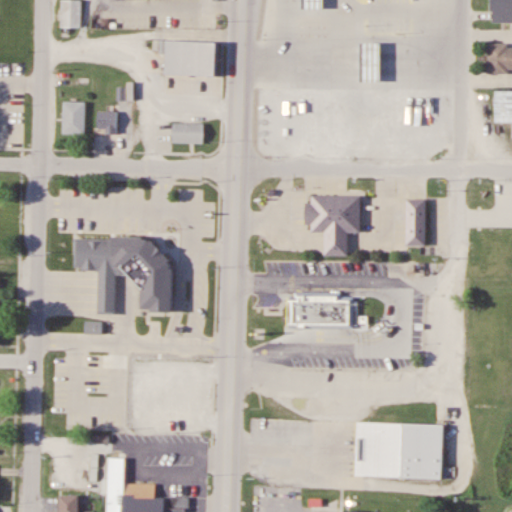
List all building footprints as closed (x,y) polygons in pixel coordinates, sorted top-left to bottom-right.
[(81,29),(82,0),(61,0),(61,29),(81,29)] [(329,0),(329,10),(306,10),(306,0),(329,0)] [(504,12),(511,12),(511,0),(491,0),(491,24),(504,24),(504,12)] [(166,75),(217,76),(217,42),(167,41),(166,75)] [(511,47),(508,47),(508,44),(488,43),(488,73),(511,72),(511,47)] [(385,45),(387,84),(369,85),(367,46),(385,45)] [(502,92),(511,92),(511,124),(501,124),(502,92)] [(86,102),(64,102),(64,135),(86,135),(86,102)] [(345,130),(345,102),(324,102),(324,130),(345,130)] [(369,129),(391,129),(391,111),(361,111),(361,138),(369,138),(369,129)] [(118,112),(98,112),(98,134),(118,134),(118,112)] [(283,132),(294,132),(294,114),(283,114),(283,132)] [(173,143),(205,143),(205,124),(173,124),(173,143)] [(307,225),(312,225),(312,232),(326,233),(325,255),(349,255),(349,232),(362,232),(362,196),(308,195),(307,225)] [(427,245),(427,198),(407,198),(407,245),(427,245)] [(170,312),(171,239),(76,237),(75,269),(99,270),(99,314),(117,314),(117,278),(143,279),(142,311),(170,312)] [(291,299),(291,322),(359,322),(359,299),(354,299),(354,295),(342,295),(341,291),(296,292),(297,299),(291,299)] [(191,373),(169,373),(169,397),(191,397),(191,373)] [(364,425),(449,430),(446,480),(361,475),(364,425)] [(111,511),(116,450),(134,452),(135,476),(164,477),(166,494),(197,495),(197,511),(111,511)] [(60,511),(94,511),(95,511),(80,511),(80,496),(60,496),(60,511)]
